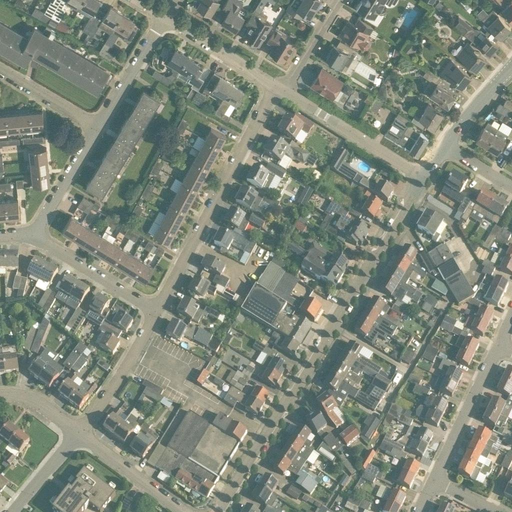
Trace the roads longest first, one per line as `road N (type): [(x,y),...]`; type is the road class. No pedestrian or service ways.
road 1 (residential): [(218,511),(422,177)]
road 2 (residential): [(155,312),(274,86)]
road 3 (residential): [(422,177),(283,91)]
road 4 (residential): [(432,479),(497,345)]
road 5 (residential): [(78,435),(155,312)]
road 6 (residential): [(31,237),(155,312)]
road 7 (residential): [(185,511),(78,435)]
road 8 (residential): [(31,237),(97,127)]
road 9 (residential): [(274,86),(165,20)]
road 10 (residential): [(97,127),(165,20)]
